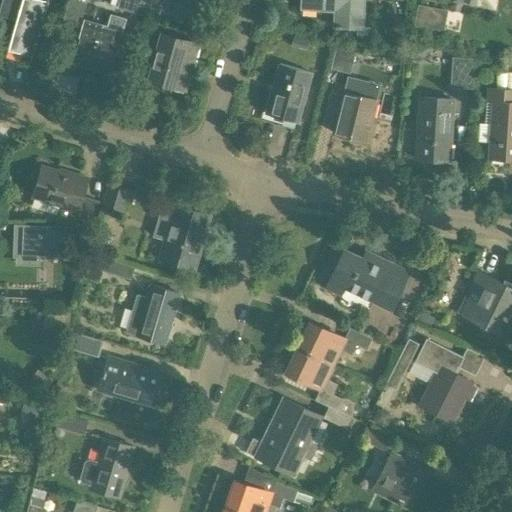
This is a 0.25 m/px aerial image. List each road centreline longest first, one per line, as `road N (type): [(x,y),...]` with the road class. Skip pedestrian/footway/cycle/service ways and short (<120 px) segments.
road 1 (residential): [(170,511),(268,188)]
road 2 (residential): [(511,234),(268,188)]
road 3 (residential): [(195,165),(0,108)]
road 4 (residential): [(195,165),(242,0)]
